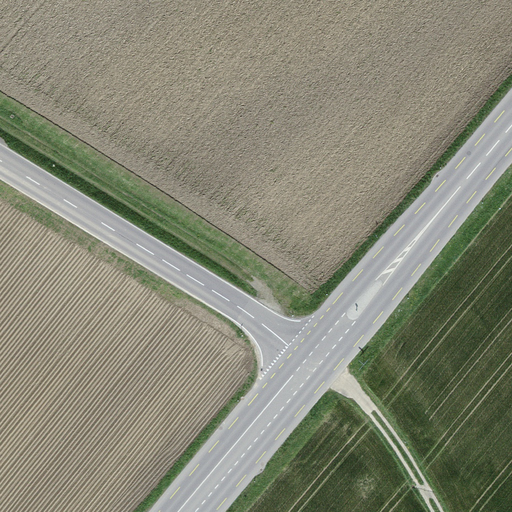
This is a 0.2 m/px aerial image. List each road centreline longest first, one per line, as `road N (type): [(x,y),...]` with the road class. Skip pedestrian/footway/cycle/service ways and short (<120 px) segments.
road 1 (tertiary): [(318,359),(0,164)]
road 2 (primary): [(511,127),(318,359)]
road 3 (primary): [(318,359),(192,511)]
road 4 (track): [(439,511),(410,459),(318,359)]
